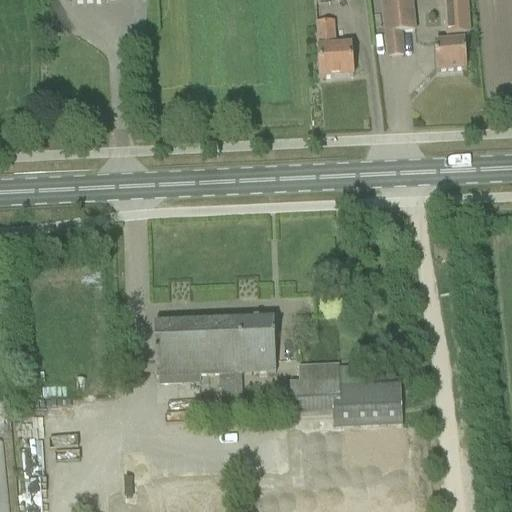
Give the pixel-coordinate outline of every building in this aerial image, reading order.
[(414,35),(410,0),(381,0),(385,38),(414,35)] [(446,46),(434,47),(434,55),(436,75),(465,73),(464,53),(464,45),(462,45),(462,39),(468,38),(465,0),(443,0),(446,39),(450,39),(451,46),(446,46)] [(316,27),(318,62),(320,82),(352,80),(351,60),(350,49),(335,50),(333,26),(316,27)] [(442,250),(432,251),(434,265),(447,264),(449,264),(448,254),(446,253),(442,250)] [(273,322),(153,327),(156,381),(159,381),(159,389),(199,388),(199,379),(219,379),(221,415),(242,414),(240,378),(275,376),(273,322)] [(329,432),(286,434),(291,511),(412,511),(412,501),(403,501),(399,389),(338,392),(337,370),(299,372),(299,385),(289,386),(291,415),(328,414),(329,432)] [(0,511),(9,511),(5,444),(0,444),(0,511)] [(225,511),(225,479),(124,484),(124,511),(225,511)]
